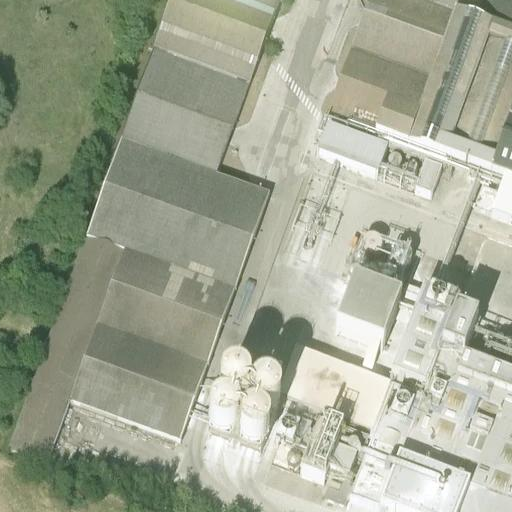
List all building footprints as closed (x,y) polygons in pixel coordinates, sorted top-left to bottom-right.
[(171,0),(8,450),(48,464),(69,406),(180,446),(269,197),(216,178),(281,0),(171,0)] [(511,0),(369,0),(326,119),(511,186),(511,0)] [(376,181),(386,153),(326,131),(316,159),(376,181)] [(424,167),(415,195),(431,201),(441,173),(424,167)] [(486,216),(493,196),(480,191),(473,212),(486,216)] [(381,355),(399,307),(352,289),(334,337),(381,355)] [(360,511),(511,511),(511,384),(461,366),(475,329),(454,321),(458,310),(423,295),(388,386),(295,352),(276,398),(375,435),(348,507),(360,511)] [(254,437),(267,442),(277,418),(231,399),(220,427),(253,440),(254,437)] [(345,437),(317,427),(299,478),(324,486),(328,475),(333,477),(324,502),(346,510),(355,486),(347,483),(356,462),(337,453),(345,437)]
